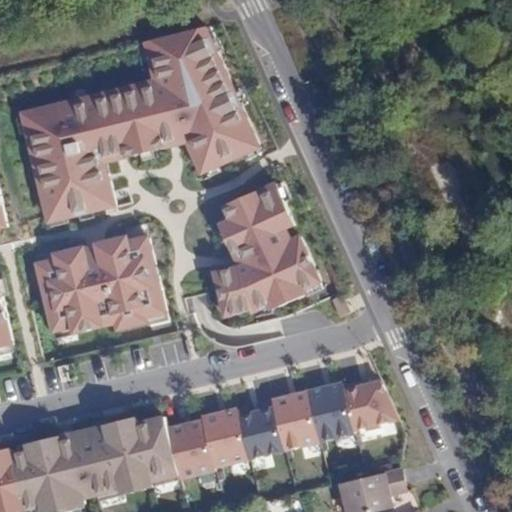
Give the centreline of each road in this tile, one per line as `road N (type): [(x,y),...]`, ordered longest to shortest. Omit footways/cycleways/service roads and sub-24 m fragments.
road 1 (residential): [(0,425),(395,321)]
road 2 (residential): [(249,0),(395,321)]
road 3 (residential): [(395,321),(482,511)]
